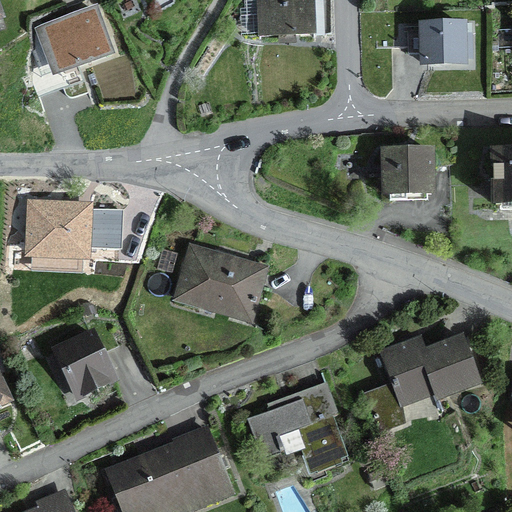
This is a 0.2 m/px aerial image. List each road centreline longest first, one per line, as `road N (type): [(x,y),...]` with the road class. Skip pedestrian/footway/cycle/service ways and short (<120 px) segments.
road 1 (residential): [(0,483),(197,389),(345,336),(389,301),(408,272)]
road 2 (residential): [(203,168),(212,187),(249,219),(408,272)]
road 3 (residential): [(0,165),(203,168)]
road 4 (residential): [(348,119),(511,113)]
road 5 (residential): [(203,168),(255,135),(348,119)]
